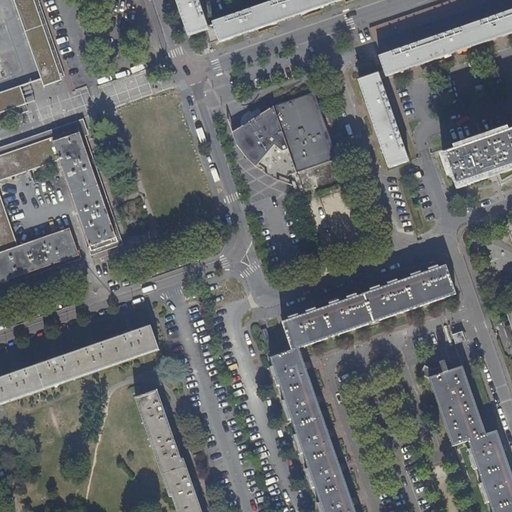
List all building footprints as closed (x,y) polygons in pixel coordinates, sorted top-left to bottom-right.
[(38,87),(57,81),(56,79),(58,78),(31,0),(6,0),(36,82),(38,87)] [(193,0),(173,0),(181,23),(179,23),(184,37),(192,34),(200,32),(205,44),(213,42),(214,44),(228,39),(227,37),(251,29),(252,30),(271,24),(271,22),(295,14),(296,15),(315,9),(314,7),(334,0),(339,0),(340,0),(273,0),(207,23),(208,25),(203,27),(193,0)] [(449,0),(365,29),(369,42),(490,0),(449,0)] [(379,72),(381,77),(485,42),(511,32),(511,9),(452,30),(374,56),(379,72)] [(375,79),(374,74),(353,81),(354,85),(358,95),(361,94),(361,95),(380,153),(378,154),(383,169),(403,162),(375,79)] [(0,114),(22,107),(15,88),(0,93),(0,114)] [(294,183),(338,161),(316,94),(273,110),(237,131),(241,142),(256,164),(273,179),(294,183)] [(443,156),(454,189),(511,168),(511,131),(508,133),(507,130),(453,149),(454,152),(443,156)] [(0,282),(1,284),(80,256),(70,229),(14,249),(0,206),(0,183),(54,165),(85,254),(90,253),(113,245),(74,132),(0,157),(0,282)] [(452,295),(442,267),(394,283),(327,307),(277,324),(287,352),(267,359),(280,399),(295,442),(309,482),(319,511),(351,511),(350,507),(336,469),(322,427),(307,382),(295,349),(312,344),(350,331),(417,307),(452,295)] [(511,304),(500,309),(506,327),(510,338),(508,339),(511,349),(511,350),(511,304)] [(0,380),(0,408),(164,352),(155,327),(0,380)] [(506,327),(501,329),(507,350),(511,349),(508,339),(510,338),(506,327)] [(462,342),(459,333),(448,337),(451,346),(462,342)] [(420,367),(415,376),(424,380),(441,425),(449,447),(463,442),(488,511),(511,511),(511,487),(496,442),(492,432),(482,435),(469,397),(458,368),(451,371),(448,363),(441,365),(440,361),(435,363),(436,367),(428,370),(420,367)] [(155,392),(132,399),(159,476),(162,475),(175,511),(200,511),(184,467),(181,468),(155,392)]
